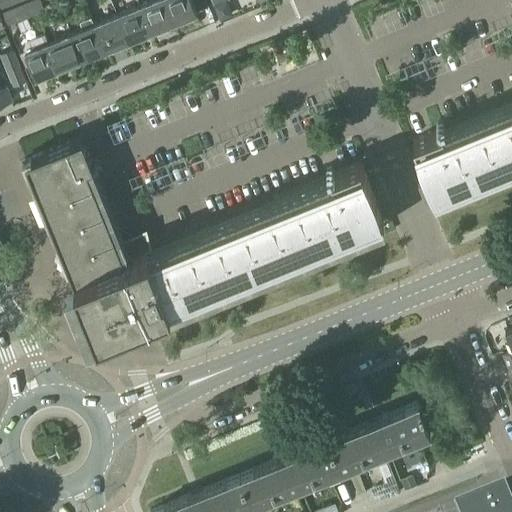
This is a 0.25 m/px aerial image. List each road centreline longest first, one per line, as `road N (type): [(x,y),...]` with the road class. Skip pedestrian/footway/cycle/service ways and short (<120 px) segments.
road 1 (residential): [(0,131),(327,0)]
road 2 (residential): [(160,398),(214,419),(456,323)]
road 3 (residential): [(443,286),(327,0)]
road 4 (tertiary): [(160,398),(443,286)]
road 5 (residential): [(511,464),(456,323)]
